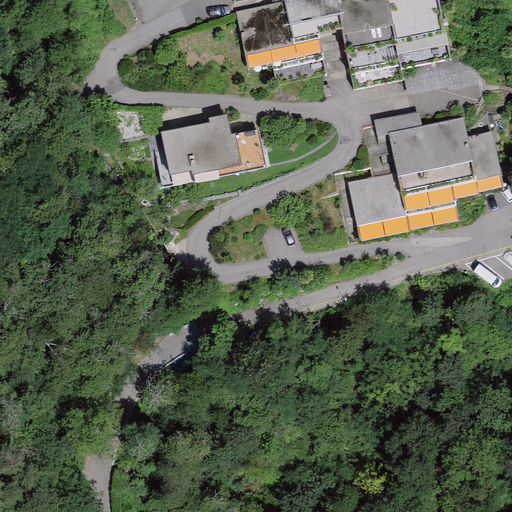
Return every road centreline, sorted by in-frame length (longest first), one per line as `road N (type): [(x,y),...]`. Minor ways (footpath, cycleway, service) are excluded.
road 1 (residential): [(442,257),(413,249),(237,272),(213,268),(199,250),(210,226),(336,165),(354,151),(355,135),(341,112),(110,88),(112,49),(208,0)]
road 2 (residential): [(442,257),(236,315),(159,353),(121,395),(104,450),(100,511)]
